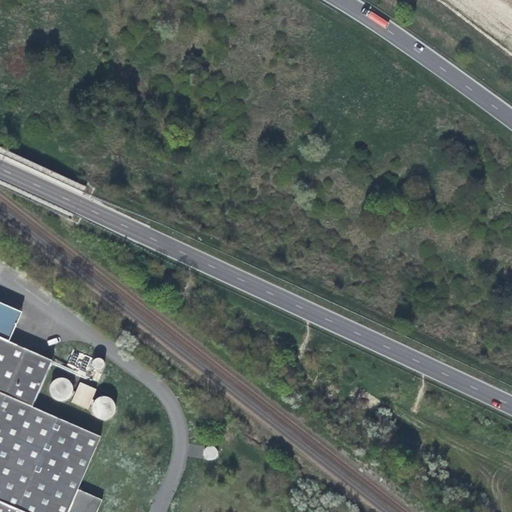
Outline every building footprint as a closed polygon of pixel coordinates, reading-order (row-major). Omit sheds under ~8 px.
[(22,313),(0,303),(0,338),(9,343),(22,313)] [(33,408),(52,361),(9,343),(0,338),(0,511),(98,511),(103,502),(79,491),(101,438),(33,408)] [(99,359),(97,359),(94,360),(93,361),(92,364),(92,366),(93,367),(94,369),(96,370),(98,371),(100,370),(102,369),(103,367),(104,364),(103,362),(102,360),(99,359)] [(64,379),(60,379),(59,379),(58,380),(56,381),(52,384),(51,387),(50,389),(51,393),(51,395),(52,398),(53,399),(56,401),(58,402),(61,402),(64,402),(66,402),(68,400),(70,399),(71,398),(73,394),(74,391),(74,389),(73,387),(72,385),(69,381),(66,380),(64,379)] [(97,391),(81,384),(72,404),(88,411),(97,391)] [(103,398),(99,399),(98,399),(95,402),(93,405),(92,408),(92,410),(93,412),(94,415),(95,417),(97,418),(99,420),(101,421),(104,421),(107,421),(109,420),(112,417),(114,415),(115,412),(115,408),(115,406),(113,402),(110,400),(107,398),(105,398),(103,398)]
